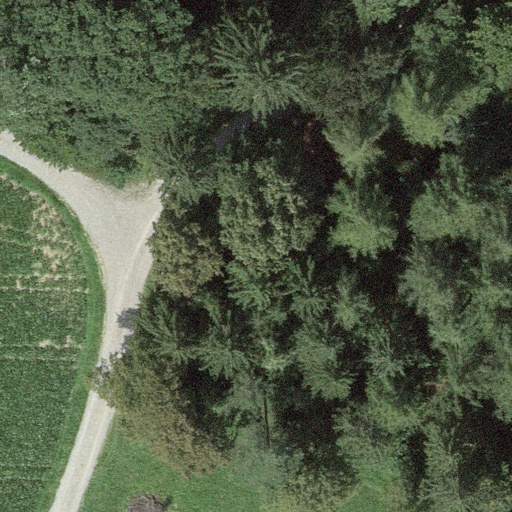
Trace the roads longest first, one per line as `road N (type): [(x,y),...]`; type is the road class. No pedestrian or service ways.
road 1 (track): [(419,0),(143,225),(67,511)]
road 2 (track): [(143,225),(74,139),(0,131)]
